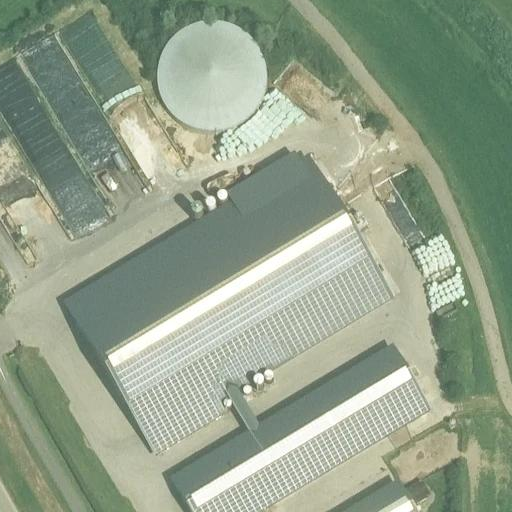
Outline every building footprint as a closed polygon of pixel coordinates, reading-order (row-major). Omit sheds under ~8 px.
[(90,1),(53,24),(80,66),(116,44),(90,1)] [(157,76),(157,87),(160,98),(164,109),(171,118),(180,126),(189,131),(200,135),(212,136),(223,135),(234,132),(244,126),(253,118),(259,109),(264,98),(266,87),(266,76),(264,65),(259,54),(253,45),(244,37),(234,31),(223,28),(212,27),(201,28),(190,31),(180,37),(171,45),(165,54),(160,64),(157,76)] [(0,56),(0,104),(34,86),(13,49),(0,56)] [(0,155),(0,171),(7,180),(25,165),(11,147),(0,155)] [(310,164),(67,310),(148,444),(149,443),(157,457),(226,416),(217,402),(391,298),(310,164)] [(394,353),(173,485),(188,511),(261,511),(429,411),(394,353)] [(419,485),(403,495),(412,510),(428,500),(419,485)] [(361,511),(412,511),(399,489),(361,511)]
